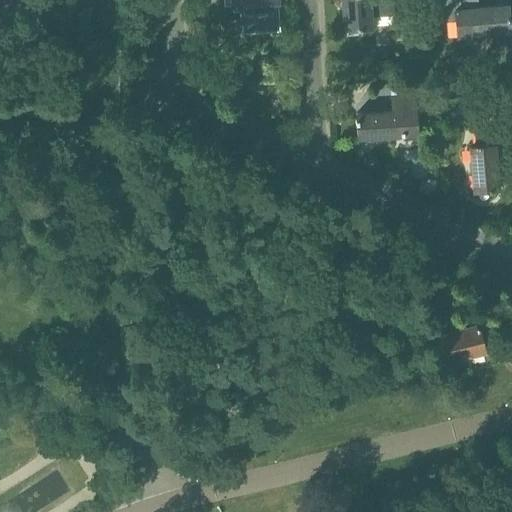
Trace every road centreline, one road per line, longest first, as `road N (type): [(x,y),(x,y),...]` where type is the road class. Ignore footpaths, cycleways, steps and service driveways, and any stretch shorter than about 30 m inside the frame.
road 1 (residential): [(311,166),(172,92),(164,0)]
road 2 (residential): [(511,262),(311,166)]
road 3 (residential): [(311,166),(303,0)]
